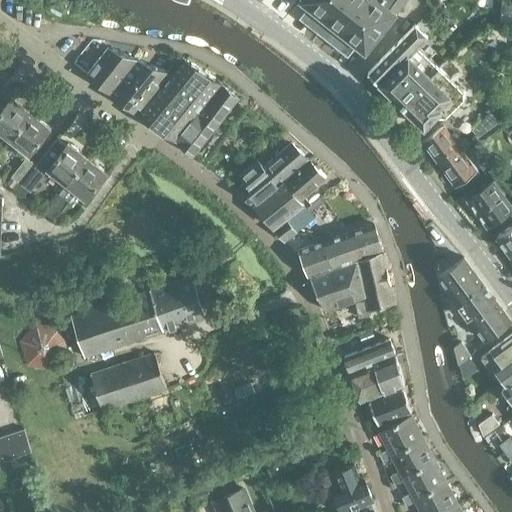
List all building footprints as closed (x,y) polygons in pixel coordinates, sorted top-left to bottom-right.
[(304,17),(351,52),(359,42),(369,50),(398,11),(397,10),(404,0),(299,0),(301,1),(301,0),(303,0),(312,7),(304,17)] [(417,23),(369,71),(380,83),(383,86),(397,100),(425,128),(438,115),(439,116),(447,116),(465,98),(465,91),(435,61),(419,45),(429,35),(417,23)] [(111,91),(136,58),(107,46),(87,72),(111,91)] [(136,58),(111,91),(136,111),(168,71),(136,58)] [(174,139),(222,80),(185,58),(169,79),(158,91),(152,100),(151,99),(139,114),(145,118),(145,117),(169,135),(174,139)] [(200,113),(215,126),(238,96),(222,84),(200,113)] [(0,129),(10,138),(31,111),(12,96),(0,110),(0,129)] [(31,111),(10,138),(29,153),(50,127),(31,111)] [(215,126),(200,113),(178,141),(194,154),(215,126)] [(444,124),(422,140),(456,186),(458,184),(462,189),(478,177),(474,173),(477,170),(444,124)] [(67,183),(87,157),(68,141),(56,157),(46,150),(36,163),(45,171),(48,168),(67,183)] [(264,165),(280,181),(308,157),(292,141),(264,165)] [(21,182),(36,163),(26,156),(12,175),(21,182)] [(87,157),(67,183),(86,198),(107,172),(87,157)] [(284,180),(300,199),(326,177),(309,159),(284,180)] [(36,163),(21,182),(30,190),(45,171),(36,163)] [(280,181),(264,165),(237,188),(254,203),(280,181)] [(511,185),(503,192),(494,179),(469,198),(488,224),(511,206),(511,185)] [(274,227),(286,217),(297,208),(302,213),(308,209),(300,199),(284,180),(255,204),(274,227)] [(44,211),(54,219),(69,199),(59,192),(44,211)] [(286,217),(274,227),(285,240),(297,230),(286,217)] [(347,232),(357,259),(384,250),(374,223),(347,232)] [(511,254),(511,253),(511,225),(497,236),(511,254)] [(322,241),(332,267),(357,259),(347,232),(322,241)] [(332,267),(322,241),(300,248),(310,275),(332,267)] [(369,309),(396,302),(384,250),(357,259),(361,297),(365,295),(366,299),(357,302),(360,316),(370,314),(369,309)] [(472,320),(485,338),(511,318),(465,256),(439,275),(452,293),(455,292),(474,319),(472,320)] [(310,275),(327,309),(361,297),(357,259),(332,267),(310,275)] [(132,294),(139,315),(199,296),(192,275),(132,294)] [(139,315),(132,294),(72,313),(85,356),(167,330),(168,333),(170,334),(181,331),(182,328),(181,325),(206,317),(199,296),(139,315)] [(25,365),(56,366),(58,321),(27,320),(25,365)] [(507,383),(511,379),(511,333),(492,348),(492,349),(482,356),(495,374),(498,371),(507,383)] [(345,355),(351,370),(395,353),(391,338),(345,355)] [(455,346),(457,354),(467,347),(462,340),(455,346)] [(457,354),(459,362),(472,353),(467,347),(457,354)] [(102,409),(167,388),(155,351),(91,372),(102,409)] [(351,370),(361,400),(406,383),(395,353),(351,370)] [(476,365),(469,356),(460,363),(463,375),(476,365)] [(511,379),(507,383),(503,386),(511,397),(511,400),(506,405),(510,411),(511,409),(511,379)] [(379,423),(413,410),(404,387),(370,400),(379,423)] [(392,452),(424,435),(413,413),(380,430),(389,447),(380,452),(385,460),(394,455),(392,452)] [(492,413),(479,422),(484,433),(499,423),(492,413)] [(31,451),(25,428),(13,431),(21,454),(31,451)] [(2,435),(10,458),(21,454),(13,431),(2,435)] [(0,435),(0,461),(10,458),(2,435),(0,435)] [(403,474),(436,457),(424,435),(392,452),(394,455),(401,469),(392,474),(396,482),(405,477),(403,474)] [(511,444),(511,440),(509,436),(499,444),(504,450),(511,444)] [(262,456),(271,476),(307,460),(298,440),(262,456)] [(415,496),(447,479),(436,457),(403,474),(405,477),(412,491),(403,496),(407,504),(416,499),(415,496)] [(328,498),(335,495),(342,511),(375,499),(365,476),(362,478),(356,463),(320,478),(328,498)] [(438,511),(459,501),(447,479),(415,496),(416,499),(423,511),(438,511)] [(269,511),(268,508),(258,511),(253,511),(243,487),(215,498),(220,511),(269,511)] [(438,511),(464,511),(459,501),(438,511)]
